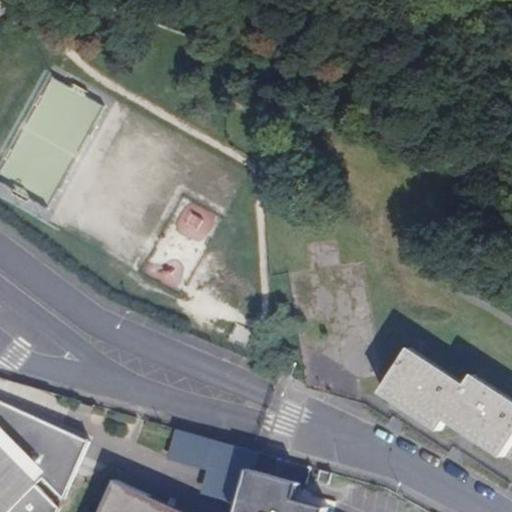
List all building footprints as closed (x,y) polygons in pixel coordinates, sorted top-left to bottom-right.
[(174,228),(205,243),(218,215),(188,200),(174,228)] [(504,458),(511,446),(511,398),(477,376),(471,385),(414,349),(384,394),(441,430),(448,422),(504,458)] [(0,400),(0,511),(57,511),(89,442),(0,400)] [(170,459),(211,470),(219,439),(178,429),(170,459)] [(214,445),(211,496),(227,497),(231,446),(214,445)] [(210,511),(123,474),(104,511),(210,511)]
